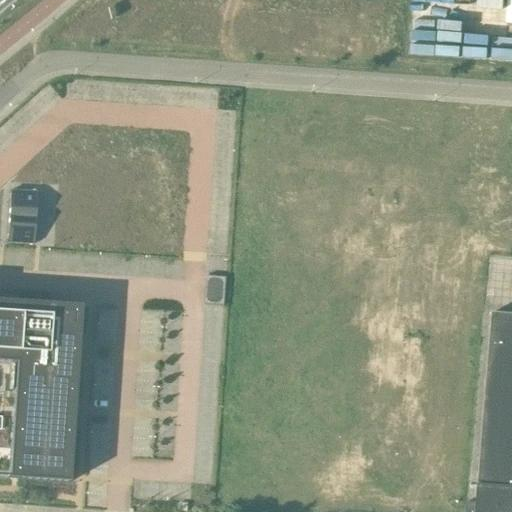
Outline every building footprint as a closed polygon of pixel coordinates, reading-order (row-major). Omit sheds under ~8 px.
[(194,0),(381,13),(382,0),(194,0)] [(250,498),(424,511),(448,204),(454,135),(279,122),(250,498)] [(10,190),(9,217),(34,218),(36,192),(10,190)] [(33,245),(34,218),(9,217),(7,243),(33,245)] [(227,277),(207,276),(205,304),(225,305),(227,277)] [(0,478),(69,483),(81,306),(0,301),(0,478)] [(511,511),(511,314),(493,313),(477,503),(467,502),(466,511),(511,511)]
